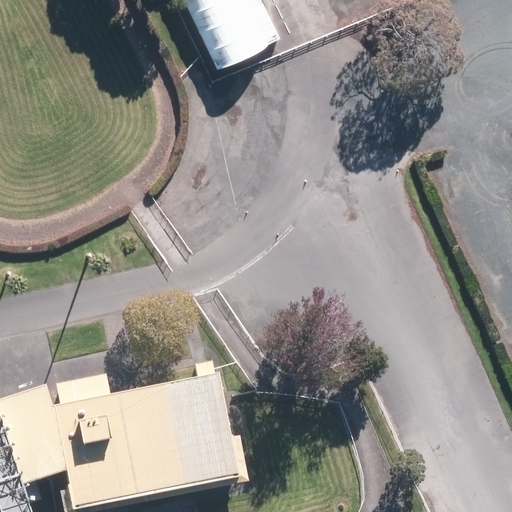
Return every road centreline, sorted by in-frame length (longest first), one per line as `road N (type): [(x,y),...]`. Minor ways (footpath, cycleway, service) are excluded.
road 1 (unknown): [(377,469),(346,395),(266,382),(131,188)]
road 2 (unknown): [(119,0),(163,84),(166,133),(157,162),(131,188),(62,225),(28,234),(0,230)]
